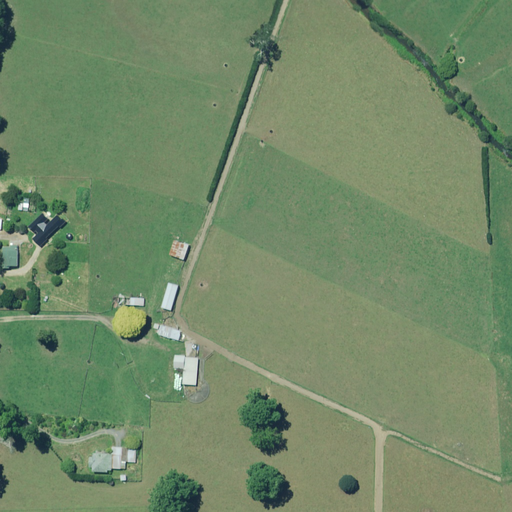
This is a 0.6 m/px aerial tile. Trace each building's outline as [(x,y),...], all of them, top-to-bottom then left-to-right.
[(31,241),(32,230),(36,230),(36,227),(31,227),(30,227),(28,227),(28,235),(21,235),(21,241),(31,241)] [(193,245),(178,240),(173,255),(188,260),(193,245)] [(22,245),(17,245),(17,242),(11,242),(11,246),(6,246),(5,266),(21,266),(22,245)] [(182,286),(172,283),(165,308),(175,311),(182,286)] [(147,299),(116,297),(115,304),(147,306),(147,299)] [(188,333),(159,324),(157,328),(162,329),(160,334),(185,342),(188,333)] [(189,356),(179,355),(177,368),(187,369),(186,384),(199,385),(202,357),(189,356)] [(96,468),(96,472),(112,472),(112,471),(115,471),(115,469),(129,469),(129,462),(138,462),(139,448),(116,447),(115,451),(100,450),(99,454),(96,454),(96,458),(93,457),(93,468),(96,468)]
